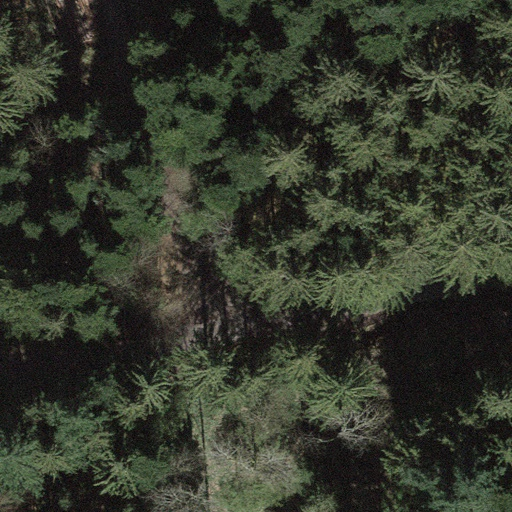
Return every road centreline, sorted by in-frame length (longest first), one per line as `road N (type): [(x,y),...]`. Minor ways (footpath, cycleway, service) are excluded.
road 1 (unclassified): [(0,396),(119,346),(511,276)]
road 2 (track): [(119,0),(204,334)]
